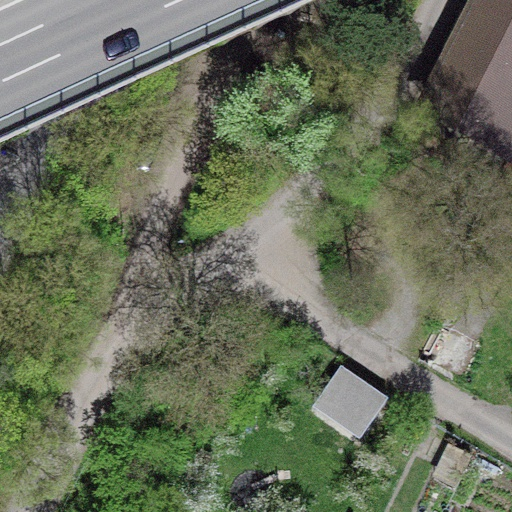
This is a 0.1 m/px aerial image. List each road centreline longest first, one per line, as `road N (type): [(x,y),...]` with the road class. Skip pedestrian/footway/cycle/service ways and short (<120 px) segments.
road 1 (residential): [(98,0),(0,207)]
road 2 (motorway): [(0,63),(140,0)]
